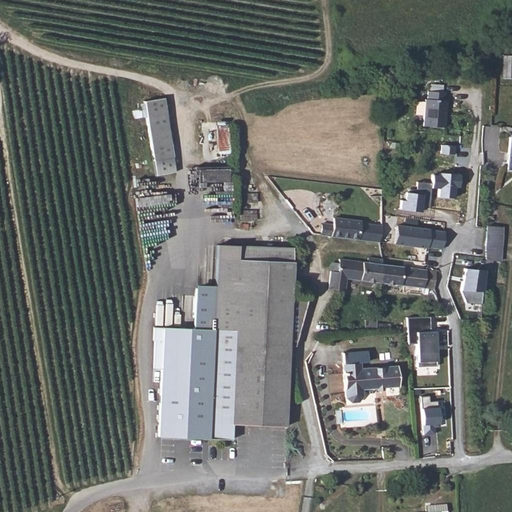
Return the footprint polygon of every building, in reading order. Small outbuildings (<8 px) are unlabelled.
[(511,54),(503,54),(502,77),(511,77),(511,54)] [(424,130),(447,130),(447,103),(446,103),(446,94),(427,94),(426,103),(424,103),(424,130)] [(163,98),(142,101),(152,160),(173,157),(163,98)] [(218,127),(218,152),(229,152),(228,127),(218,127)] [(511,135),(503,135),(500,166),(511,167),(511,135)] [(228,183),(229,168),(195,167),(195,183),(228,183)] [(441,175),(433,175),(433,183),(433,189),(442,189),(441,198),(457,199),(458,189),(463,189),(464,174),(441,173),(441,175)] [(425,207),(431,208),(433,189),(433,183),(418,182),(417,193),(409,193),(408,201),(403,201),(402,211),(424,213),(425,207)] [(382,214),(382,217),(381,224),(366,222),(332,218),(331,224),(321,222),(319,233),(441,250),(444,231),(396,224),(397,216),(382,214)] [(382,217),(367,215),(366,222),(381,224),(382,217)] [(505,228),(487,227),(485,259),(503,260),(505,228)] [(214,304),(213,330),(198,329),(156,327),(155,341),(157,341),(156,369),(163,370),(159,436),(208,438),(230,439),(231,424),(285,426),(288,346),(294,346),(307,297),(290,296),(291,262),(236,259),(237,246),(217,245),(216,276),(214,304)] [(291,262),(292,248),(237,246),(236,259),(291,262)] [(347,278),(380,283),(381,267),(380,260),(369,258),(368,263),(340,259),(339,264),(336,264),(335,264),(334,264),(333,264),(332,265),(332,266),(331,267),(331,268),(332,269),(329,288),(345,291),(347,278)] [(483,284),(485,264),(463,262),(460,288),(475,289),(479,290),(480,284),(483,284)] [(381,267),(380,283),(408,286),(408,292),(422,293),(422,289),(432,290),(434,272),(381,267)] [(473,309),(482,310),(484,284),(483,284),(480,284),(479,290),(475,289),(473,309)] [(213,330),(214,304),(200,303),(198,329),(213,330)] [(428,316),(407,317),(408,345),(416,344),(417,363),(437,362),(436,329),(428,329),(428,316)] [(341,352),(342,364),(345,397),(351,402),(358,401),(362,396),(361,388),(397,385),(395,368),(360,370),(359,362),(367,361),(366,350),(341,352)] [(431,395),(419,396),(423,434),(435,433),(434,425),(447,424),(444,401),(431,402),(431,395)] [(439,511),(439,502),(424,502),(424,497),(417,498),(418,503),(404,503),(404,511),(439,511)]
